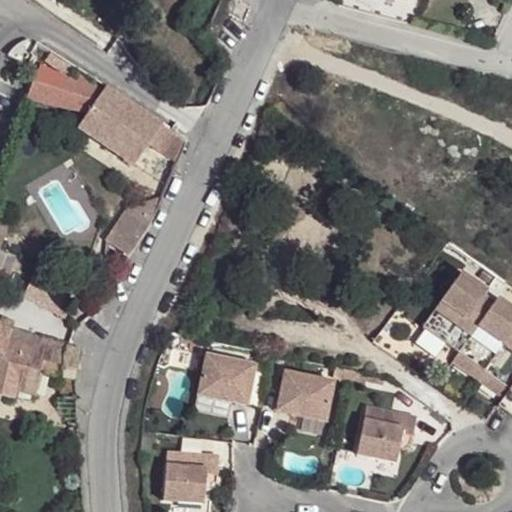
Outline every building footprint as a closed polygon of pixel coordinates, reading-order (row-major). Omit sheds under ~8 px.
[(107,87),(80,129),(136,166),(150,143),(177,161),(184,144),(185,142),(183,137),(169,129),(162,124),(148,114),(120,96),(107,87)] [(150,226),(151,224),(123,209),(102,247),(126,261),(136,244),(148,231),(150,226)] [(13,259),(1,255),(0,256),(0,282),(4,284),(13,259)] [(55,314),(69,288),(35,269),(21,295),(55,314)] [(426,326),(460,351),(496,300),(487,294),(491,288),(465,270),(426,326)] [(460,351),(486,369),(511,332),(511,304),(500,295),(496,300),(460,351)] [(511,387),(511,386),(511,332),(486,369),(511,387)] [(76,366),(76,357),(36,348),(0,337),(0,394),(13,397),(18,379),(63,388),(63,382),(75,383),(76,366)] [(36,348),(76,357),(71,352),(69,348),(69,347),(63,345),(63,347),(60,347),(60,345),(40,338),(36,348)] [(71,352),(76,357),(77,350),(69,347),(69,348),(71,352)] [(200,391),(248,402),(258,360),(209,349),(200,391)] [(454,360),(479,378),(486,369),(460,351),(454,360)] [(336,378),(287,366),(278,408),(327,420),(336,378)] [(479,378),(505,396),(511,387),(486,369),(479,378)] [(75,399),(75,383),(63,382),(63,388),(63,399),(75,399)] [(511,386),(511,387),(505,396),(499,403),(511,411),(511,386)] [(370,402),(358,452),(397,460),(404,430),(414,431),(419,413),(370,402)] [(159,429),(146,427),(145,445),(158,446),(159,429)] [(171,445),(166,496),(205,500),(207,469),(218,470),(220,450),(171,445)]
